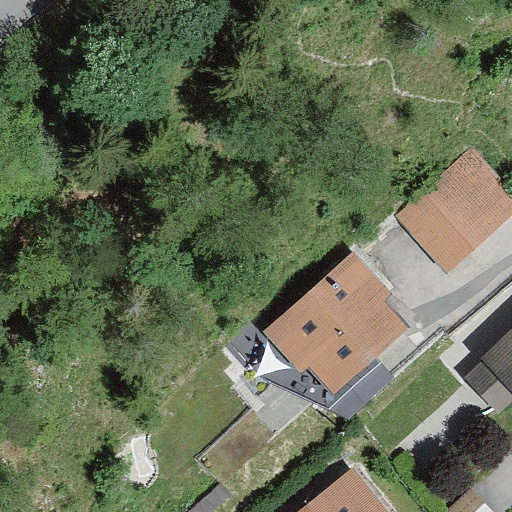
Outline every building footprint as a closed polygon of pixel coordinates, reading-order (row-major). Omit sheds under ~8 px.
[(491,208),(452,156),(378,211),(417,262),(491,208)] [(295,399),(369,332),(300,256),(226,323),(295,399)] [(506,441),(511,435),(511,298),(438,362),(506,441)] [(366,511),(335,468),(273,511),(366,511)] [(453,504),(460,511),(499,511),(507,505),(481,478),(453,504)]
